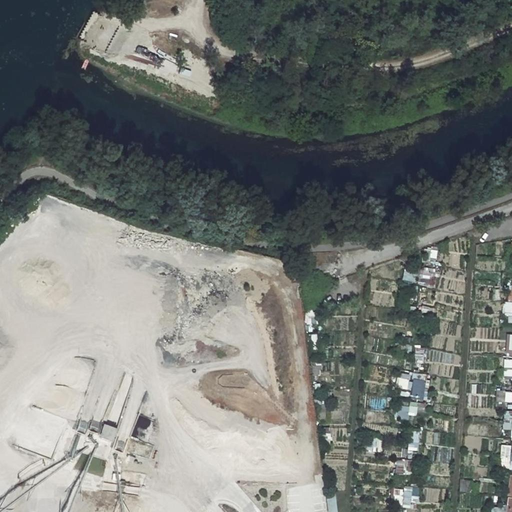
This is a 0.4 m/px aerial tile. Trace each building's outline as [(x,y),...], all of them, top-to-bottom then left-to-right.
[(502,302),(503,316),(511,316),(511,301),(502,302)] [(410,355),(412,345),(403,344),(402,354),(410,355)] [(511,358),(502,358),(502,376),(511,375),(511,358)] [(406,389),(409,374),(400,373),(398,388),(406,389)] [(423,399),(423,373),(411,373),(411,398),(423,399)] [(415,415),(416,402),(408,402),(407,414),(415,415)] [(406,405),(394,404),(394,418),(406,418),(406,405)] [(127,407),(115,448),(124,451),(136,410),(127,407)] [(23,410),(11,444),(42,455),(47,440),(57,444),(64,424),(23,410)] [(511,439),(511,412),(501,413),(502,429),(509,429),(510,440),(511,439)] [(102,422),(96,436),(110,442),(116,428),(102,422)] [(407,449),(418,450),(418,430),(408,430),(407,449)] [(511,452),(510,453),(511,445),(501,444),(498,468),(511,469),(511,452)] [(403,486),(400,503),(416,506),(419,488),(403,486)] [(328,511),(336,511),(335,494),(327,495),(328,511)]
